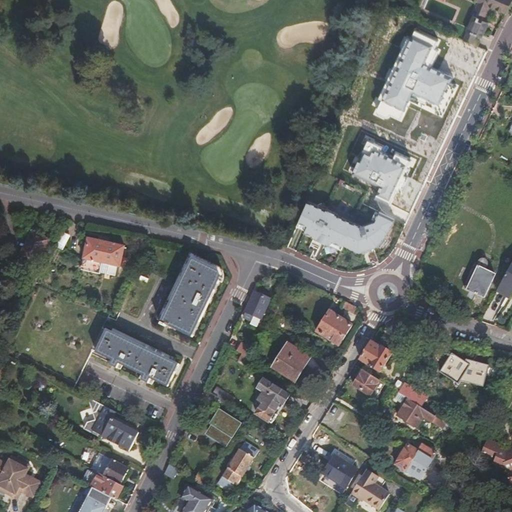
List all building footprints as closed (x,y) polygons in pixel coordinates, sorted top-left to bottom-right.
[(465,35),(478,41),(482,33),(483,33),(489,19),(484,16),(490,3),(507,10),(511,0),(480,0),(468,28),(465,35)] [(397,71),(383,99),(392,103),(392,105),(398,108),(400,107),(407,109),(416,92),(425,88),(433,91),(445,67),(442,65),(448,52),(431,44),(425,56),(417,52),(412,42),(407,40),(401,42),(398,47),(402,58),(401,60),(399,61),(395,69),(397,71)] [(478,71),(485,56),(469,48),(462,64),(478,71)] [(383,146),(369,140),(354,173),(382,186),(376,198),(391,205),(398,190),(402,192),(410,176),(405,174),(409,166),(412,160),(397,153),(394,158),(381,151),(383,146)] [(409,166),(405,174),(410,176),(413,169),(409,166)] [(308,202),(298,226),(306,230),(305,232),(314,237),(314,238),(331,246),(333,244),(343,249),(345,245),(355,223),(338,215),(339,215),(327,209),(327,210),(308,202)] [(362,226),(355,223),(345,245),(361,252),(379,246),(389,232),(396,218),(381,210),(377,220),(362,226)] [(32,232),(21,254),(36,263),(48,240),(32,232)] [(91,232),(84,261),(104,266),(106,255),(125,259),(129,241),(113,237),(114,234),(109,233),(108,236),(91,232)] [(310,247),(306,255),(314,258),(318,250),(310,247)] [(168,316),(163,327),(168,330),(169,327),(193,338),(222,276),(223,274),(223,273),(222,272),(221,271),(196,259),(190,271),(188,270),(172,306),(173,307),(169,316),(168,316)] [(10,261),(5,269),(16,275),(21,266),(10,261)] [(482,269),(491,274),(492,273),(494,271),(494,270),(494,268),(494,266),(493,265),(491,264),(489,263),(488,263),(486,263),(484,264),(483,266),(482,267),(482,269)] [(511,265),(498,291),(510,297),(511,293),(511,265)] [(496,277),(491,274),(482,269),(476,266),(464,287),(470,290),(465,297),(473,301),(477,294),(485,298),(496,277)] [(28,270),(23,280),(32,285),(37,274),(32,272),(33,269),(30,267),(29,270),(28,270)] [(110,315),(36,284),(5,349),(77,385),(85,368),(110,315)] [(247,322),(256,298),(252,296),(241,320),(247,322)] [(266,302),(256,298),(247,322),(249,323),(251,318),(258,321),(266,302)] [(331,312),(317,332),(339,346),(352,326),(331,312)] [(108,331),(97,354),(111,361),(109,366),(122,372),(124,367),(143,376),(141,380),(154,386),(156,382),(170,388),(181,365),(108,331)] [(371,343),(360,361),(380,373),(395,349),(386,343),(380,350),(371,343)] [(234,352),(243,357),(247,349),(237,344),(234,352)] [(284,353),(273,371),(294,384),(309,361),(286,345),(281,352),(284,353)] [(459,384),(461,381),(483,386),(488,364),(466,359),(465,361),(452,353),(440,372),(459,384)] [(259,367),(249,361),(246,366),(256,373),(259,367)] [(370,397),(380,382),(362,371),(352,386),(370,397)] [(261,402),(254,413),(269,423),(275,415),(271,412),(277,403),(280,405),(287,395),(262,379),(255,388),(261,392),(257,399),(261,402)] [(404,385),(398,394),(408,400),(417,406),(422,399),(419,397),(420,395),(404,385)] [(228,396),(224,402),(233,408),(236,402),(228,396)] [(100,405),(88,398),(94,413),(96,412),(100,405)] [(438,429),(443,422),(417,406),(408,400),(397,417),(417,430),(424,420),(438,429)] [(112,420),(116,413),(100,405),(96,412),(94,413),(97,420),(88,424),(84,431),(99,439),(103,438),(130,452),(139,435),(112,420)] [(242,426),(224,414),(214,429),(213,436),(229,447),(242,426)] [(511,448),(509,449),(505,450),(499,447),(501,444),(487,437),(480,452),(504,464),(508,476),(511,474),(511,448)] [(212,456),(202,473),(208,477),(223,454),(207,444),(203,451),(212,456)] [(245,444),(218,485),(225,490),(229,483),(236,487),(258,453),(245,444)] [(411,445),(397,466),(420,481),(438,453),(425,444),(421,451),(411,445)] [(101,472),(100,474),(122,486),(131,470),(127,468),(129,464),(105,451),(103,455),(107,458),(99,471),(101,472)] [(23,492),(35,499),(44,483),(28,475),(32,466),(13,456),(9,465),(0,459),(0,479),(1,480),(0,481),(0,489),(19,500),(23,492)] [(335,457),(324,474),(346,488),(357,471),(335,457)] [(379,478),(368,471),(352,496),(361,502),(362,499),(381,511),(391,495),(375,485),(379,478)] [(100,474),(94,488),(95,488),(110,496),(118,501),(125,487),(122,486),(100,474)] [(105,505),(110,496),(95,488),(82,511),(106,511),(109,507),(105,505)] [(185,505),(180,511),(203,511),(210,502),(186,488),(179,501),(185,505)]
